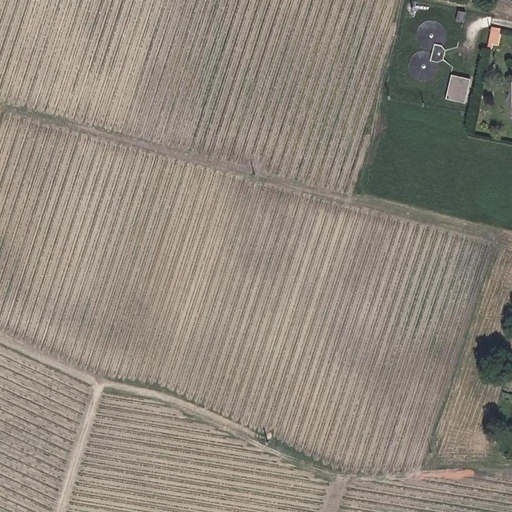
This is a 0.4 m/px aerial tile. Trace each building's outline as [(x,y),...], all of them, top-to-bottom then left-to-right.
[(463,21),(472,23),(475,11),(466,9),(463,21)] [(451,47),(447,45),(450,33),(449,26),(446,20),(440,15),(433,14),(424,16),(418,21),(414,28),(413,35),(417,46),(408,57),(406,64),(407,73),(413,80),(421,83),(429,83),(436,79),(442,74),(444,68),(443,62),(447,63),(451,47)] [(503,42),(507,43),(510,29),(499,27),(495,40),(503,42)] [(492,50),(500,52),(503,42),(495,40),(492,50)] [(448,95),(467,100),(473,75),(454,70),(448,95)]
